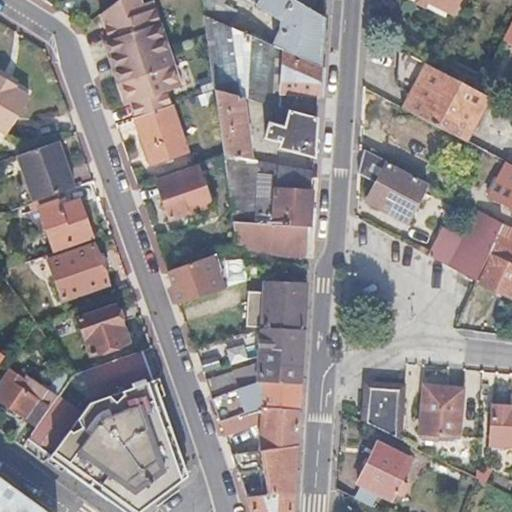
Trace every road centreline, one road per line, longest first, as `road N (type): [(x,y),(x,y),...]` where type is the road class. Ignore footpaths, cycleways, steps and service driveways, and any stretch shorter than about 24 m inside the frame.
road 1 (residential): [(227,511),(62,37),(11,0)]
road 2 (tertiary): [(354,0),(337,237),(323,284),(321,398)]
road 3 (residential): [(321,398),(353,364),(389,345),(511,349)]
